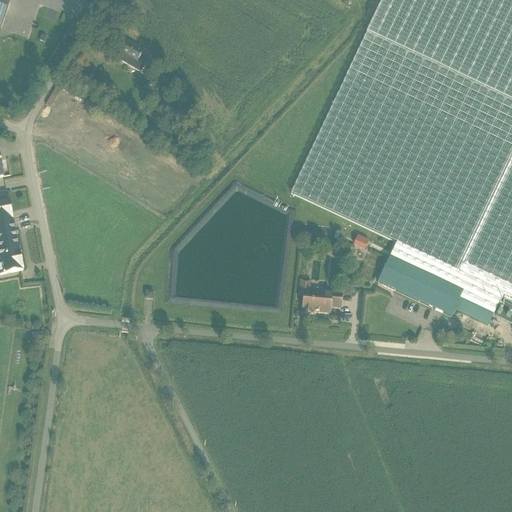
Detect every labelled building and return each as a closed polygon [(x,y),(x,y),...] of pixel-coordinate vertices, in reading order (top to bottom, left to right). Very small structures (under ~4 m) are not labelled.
[(0,0),(0,24),(8,0),(0,0)] [(511,0),(380,0),(289,196),(372,238),(511,299),(511,0)] [(110,57),(137,70),(145,54),(119,40),(110,57)] [(0,275),(21,272),(5,193),(0,194),(0,275)] [(297,312),(337,315),(339,289),(299,286),(297,312)]
